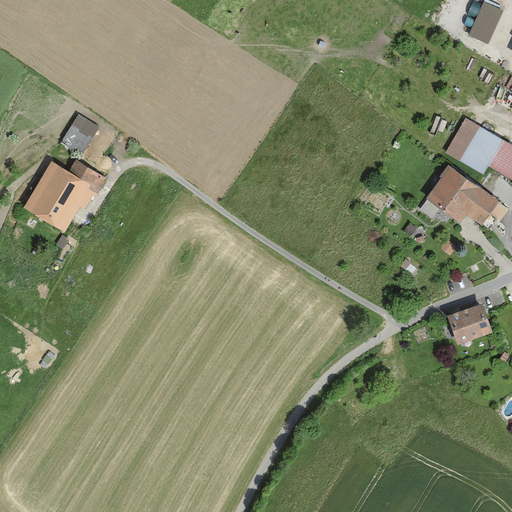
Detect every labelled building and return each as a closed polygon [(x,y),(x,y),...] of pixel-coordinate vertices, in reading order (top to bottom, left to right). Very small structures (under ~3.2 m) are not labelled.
[(504,8),(487,0),(483,0),(469,32),(488,41),(504,8)] [(101,126),(81,114),(64,143),(84,155),(101,126)] [(511,142),(467,117),(446,153),(485,175),(491,166),(511,178),(511,142)] [(65,229),(80,204),(85,207),(93,194),(96,196),(107,177),(78,160),(72,171),(52,158),(24,204),(65,229)] [(500,198),(450,161),(427,194),(459,220),(460,218),(468,209),(480,220),(482,221),(500,198)] [(65,250),(71,240),(64,235),(58,245),(65,250)] [(482,300),(448,312),(458,341),(493,329),(482,300)]
